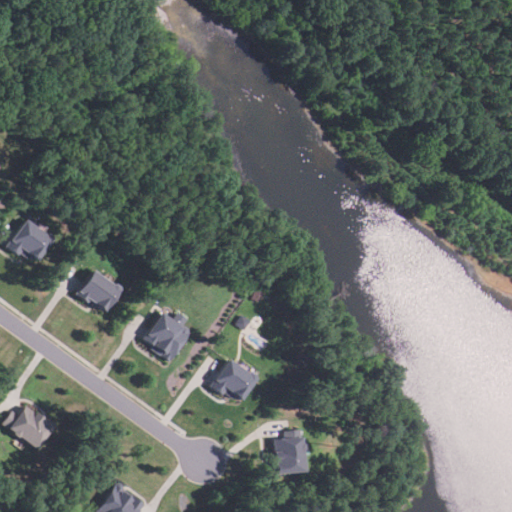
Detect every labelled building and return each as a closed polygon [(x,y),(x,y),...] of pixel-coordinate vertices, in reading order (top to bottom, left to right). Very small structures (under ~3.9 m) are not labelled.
[(21,218),(3,244),(30,263),(49,237),(21,218)] [(100,311),(116,287),(88,268),(72,292),(100,311)] [(172,311),(168,318),(156,310),(137,341),(167,359),(185,329),(178,325),(183,317),(172,311)] [(207,382),(233,402),(252,378),(226,358),(207,382)] [(0,418),(0,422),(28,449),(49,426),(22,402),(12,413),(8,410),(0,418)] [(300,470),(297,429),(280,430),(281,437),(267,438),(270,473),(300,470)] [(132,511),(139,502),(113,484),(93,511),(132,511)]
